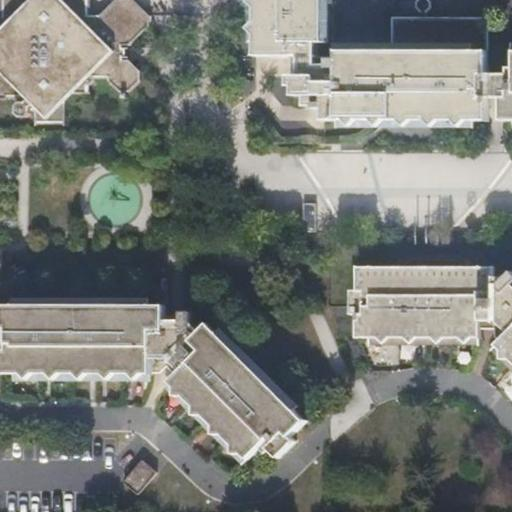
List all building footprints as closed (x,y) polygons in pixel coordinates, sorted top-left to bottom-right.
[(86,16),(86,0),(2,0),(3,16),(0,18),(0,28),(0,27),(0,98),(5,99),(8,96),(13,95),(19,99),(15,106),(15,110),(15,114),(17,116),(21,117),(25,116),(29,114),(34,106),(35,122),(64,122),(65,93),(85,92),(85,87),(93,82),(94,76),(107,76),(107,80),(119,92),(127,92),(139,81),(139,70),(123,58),(123,46),(129,45),(149,25),(148,15),(132,0),(114,0),(97,16),(86,16)] [(255,42),(255,55),(295,57),(296,63),(307,61),(309,66),(319,67),(321,68),(329,67),(330,81),(308,80),(308,75),(282,75),(282,86),(285,86),(285,95),(299,96),(299,105),(306,105),(306,108),(318,108),(318,118),(340,119),(347,125),(352,118),(367,117),(374,126),(380,117),(394,119),(402,124),(405,117),(421,118),(427,125),(433,118),(448,119),(454,125),(461,118),(482,121),(481,49),(329,48),(329,57),(321,57),(320,64),(312,64),(312,43),(316,42),(323,42),(323,0),(229,0),(230,15),(247,15),(255,15),(255,42)] [(331,42),(331,0),(323,0),(323,42),(331,42)] [(247,41),(255,42),(255,15),(247,15),(247,41)] [(502,98),(502,121),(511,120),(511,90),(508,90),(508,74),(501,74),(502,98)] [(342,154),(254,154),(254,183),(254,229),(443,230),(511,229),(511,154),(502,154),(342,154)] [(357,337),(371,337),(379,337),(385,344),(388,340),(390,337),(406,337),(412,343),(417,337),(433,337),(439,344),(445,337),(460,337),(466,344),(471,337),(480,337),(481,321),(495,321),(509,333),(497,345),(505,352),(504,360),(511,359),(511,271),(506,278),(494,277),(494,268),(384,267),(358,267),(357,291),(351,291),(351,314),(358,314),(357,337)] [(15,297),(15,305),(151,305),(151,298),(15,297)] [(151,305),(15,305),(0,305),(0,327),(0,326),(0,350),(1,351),(0,373),(16,373),(22,373),(29,380),(35,373),(50,373),(57,379),(62,373),(75,373),(83,380),(89,373),(104,373),(110,380),(116,373),(131,373),(137,380),(143,374),(151,373),(151,358),(169,358),(182,371),(171,381),(177,386),(177,397),(187,396),(196,405),(196,416),(206,416),(215,425),(216,434),(225,435),(235,445),(235,454),(243,453),(248,457),(258,447),(272,433),(276,437),(267,447),(277,456),(294,439),(290,435),(305,420),(296,410),(247,362),(219,333),(210,324),(201,332),(193,324),(193,312),(184,312),(184,320),(165,320),(165,305),(151,305)] [(225,328),(219,333),(247,362),(296,410),(300,404),(247,350),(225,328)] [(379,337),(371,337),(371,346),(425,346),(480,347),(480,337),(471,337),(466,344),(460,337),(445,337),(439,344),(433,337),(417,337),(412,343),(406,337),(390,337),(388,340),(385,344),(379,337)] [(505,352),(497,345),(491,350),(511,370),(511,359),(504,360),(505,352)] [(22,373),(16,373),(16,382),(95,382),(151,383),(151,373),(143,374),(137,380),(131,373),(116,373),(110,380),(104,373),(89,373),(83,380),(75,373),(62,373),(57,379),(50,373),(35,373),(29,380),(22,373)] [(177,386),(171,381),(165,387),(193,415),(242,464),(248,457),(243,453),(235,454),(235,445),(225,435),(216,434),(215,425),(206,416),(196,416),(196,405),(187,396),(177,397),(177,386)] [(272,433),(258,447),(262,451),(267,447),(276,437),(272,433)] [(140,461),(123,482),(137,494),(155,474),(140,461)]
